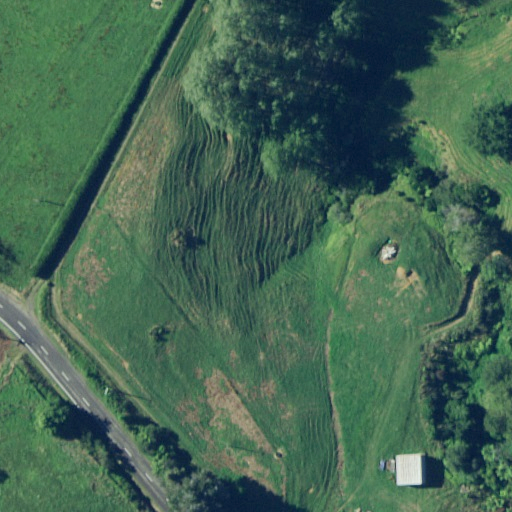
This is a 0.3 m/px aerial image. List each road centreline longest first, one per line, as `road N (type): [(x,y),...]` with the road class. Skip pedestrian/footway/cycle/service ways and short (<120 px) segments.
road 1 (track): [(204,0),(20,321)]
road 2 (unclassified): [(0,306),(174,511)]
